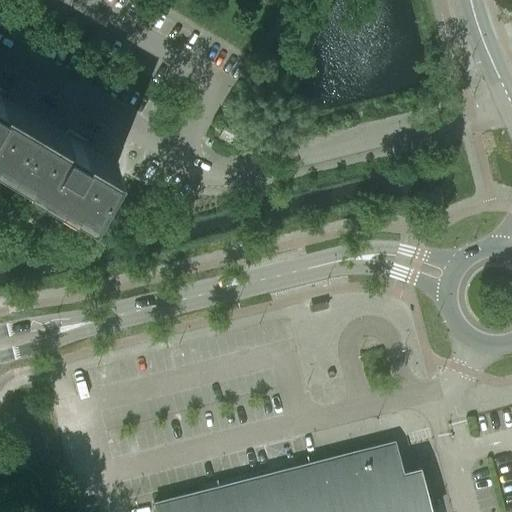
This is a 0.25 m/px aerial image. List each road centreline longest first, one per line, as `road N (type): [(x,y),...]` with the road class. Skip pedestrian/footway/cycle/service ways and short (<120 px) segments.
road 1 (residential): [(0,50),(216,177),(508,105)]
road 2 (tertiary): [(449,279),(402,261),(352,258),(152,302)]
road 3 (tertiary): [(0,358),(152,302)]
road 4 (tertiary): [(152,302),(0,333)]
